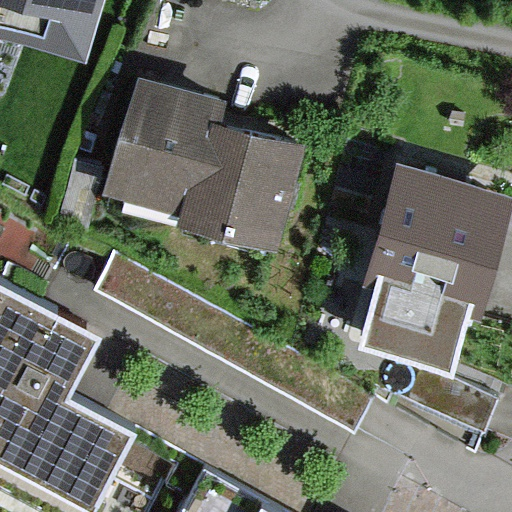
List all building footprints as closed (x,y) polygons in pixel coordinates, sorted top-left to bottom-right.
[(101,0),(0,0),(0,32),(84,58),(101,0)] [(220,93),(141,73),(113,187),(183,204),(177,227),(268,249),(295,141),(213,121),(220,93)] [(511,181),(394,153),(364,277),(481,305),(511,181)] [(103,298),(167,321),(179,285),(115,262),(103,298)] [(95,329),(0,276),(0,511),(113,511),(153,441),(61,390),(76,363),(95,329)] [(284,511),(200,470),(179,511),(284,511)]
